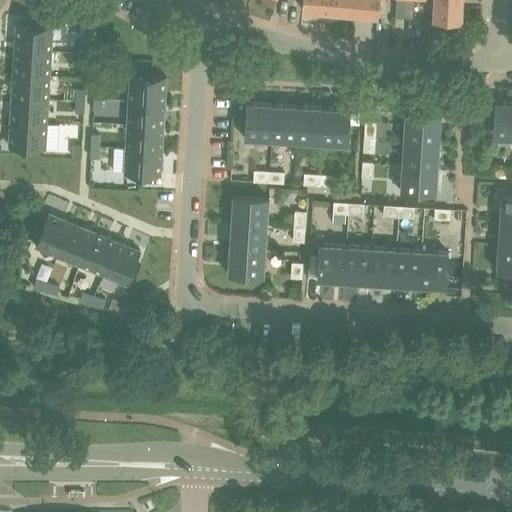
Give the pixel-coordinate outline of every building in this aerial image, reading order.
[(302,0),(302,8),(327,11),(328,0),(302,0)] [(328,0),(327,11),(353,13),(353,0),(328,0)] [(353,0),(353,13),(378,15),(379,0),(353,0)] [(407,0),(395,0),(395,16),(406,16),(407,0)] [(425,0),(425,7),(435,7),(434,19),(461,21),(461,0),(425,0)] [(14,49),(51,51),(52,25),(16,23),(14,49)] [(79,52),(87,52),(87,40),(79,40),(79,52)] [(13,72),(50,74),(51,51),(14,49),(13,72)] [(87,52),(79,52),(78,64),(86,64),(87,52)] [(11,96),(48,98),(50,74),(13,72),(11,96)] [(128,99),(165,101),(166,76),(130,74),(128,99)] [(94,97),(102,97),(103,85),(95,85),(94,97)] [(76,100),(84,100),(85,88),(76,88),(76,100)] [(10,120),(47,122),(48,98),(11,96),(10,120)] [(102,97),(94,97),(93,109),(101,109),(102,97)] [(127,122),(163,125),(165,101),(128,99),(127,122)] [(84,100),(76,100),(75,112),(83,112),(84,100)] [(243,136),(269,137),(271,103),(245,101),(243,136)] [(492,136),(511,137),(511,102),(494,101),(492,136)] [(271,103),(269,137),(295,139),(297,104),(271,103)] [(297,104),(295,139),(320,141),(323,106),(297,104)] [(323,106),(320,141),(346,143),(348,108),(323,106)] [(403,111),(402,137),(438,139),(439,113),(403,111)] [(47,122),(10,120),(8,145),(45,147),(47,122)] [(365,120),(364,135),(376,136),(377,121),(365,120)] [(125,146),(162,149),(163,125),(127,122),(125,146)] [(91,145),(99,145),(100,133),(92,133),(91,145)] [(376,136),(364,135),(363,151),(375,152),(376,136)] [(402,137),(400,163),(436,165),(438,139),(402,137)] [(73,156),(81,156),(81,144),(73,144),(73,156)] [(99,145),(91,145),(91,157),(99,157),(99,145)] [(162,149),(125,146),(124,171),(161,174),(162,149)] [(374,177),(374,161),(362,160),(361,176),(374,177)] [(436,165),(400,163),(399,189),(434,191),(436,165)] [(507,177),(508,165),(492,163),(491,176),(507,177)] [(303,184),(317,185),(319,169),(304,168),(303,184)] [(254,181),(266,182),(267,169),(254,169),(254,181)] [(267,169),(266,182),(284,183),(284,170),(267,169)] [(319,169),(317,185),(334,186),(335,173),(319,172),(319,169)] [(511,192),(499,192),(498,218),(511,218),(511,192)] [(231,194),(229,220),(265,222),(267,197),(231,194)] [(332,213),(346,213),(347,201),(333,200),(332,213)] [(347,201),(346,213),(363,214),(364,202),(347,201)] [(383,216),(397,216),(398,204),(384,204),(383,216)] [(398,204),(397,216),(414,217),(414,205),(398,204)] [(450,220),(450,207),(435,207),(434,219),(450,220)] [(294,209),(293,224),(305,225),(306,210),(294,209)] [(36,245),(59,255),(73,221),(49,211),(36,245)] [(511,218),(498,218),(496,243),(511,244),(511,218)] [(229,220),(227,246),(263,248),(265,222),(229,220)] [(59,255),(81,264),(95,230),(73,221),(59,255)] [(305,225),(293,224),(292,241),(305,241),(305,225)] [(81,264),(103,273),(117,239),(95,230),(81,264)] [(117,239),(103,273),(126,283),(140,249),(117,239)] [(311,264),(317,264),(317,278),(342,279),(344,244),(319,242),(318,247),(312,247),(311,264)] [(511,244),(496,243),(495,269),(511,269),(511,244)] [(344,244),(342,279),(368,281),(370,245),(344,244)] [(370,245),(368,281),(393,283),(395,247),(370,245)] [(263,248),(227,246),(226,272),(262,274),(263,248)] [(395,247),(393,283),(419,284),(421,249),(395,247)] [(421,249),(419,284),(444,286),(446,250),(421,249)] [(302,277),(303,262),(291,261),(290,276),(302,277)] [(34,286),(45,289),(47,281),(36,278),(34,286)] [(47,281),(45,289),(57,292),(59,285),(47,281)] [(80,299),(91,302),(94,295),(82,291),(80,299)] [(94,295),(91,302),(103,306),(105,298),(94,295)]
